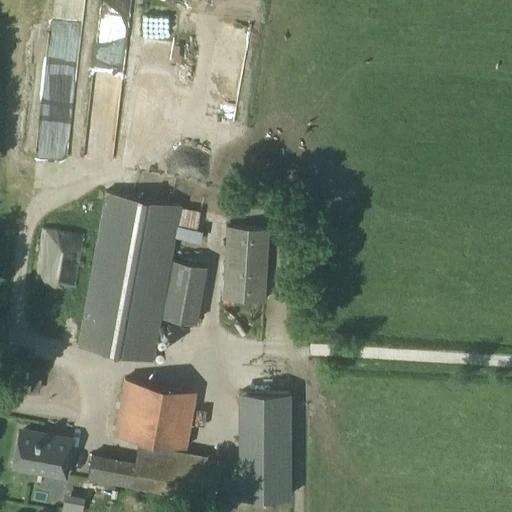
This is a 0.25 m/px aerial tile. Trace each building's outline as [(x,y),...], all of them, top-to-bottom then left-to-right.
[(154,359),(161,316),(172,258),(178,226),(181,207),(181,206),(106,191),(77,345),(154,359)] [(181,207),(178,226),(197,229),(200,210),(181,207)] [(226,225),(221,299),(265,300),(269,227),(226,225)] [(172,258),(161,316),(196,322),(207,264),(172,258)] [(187,447),(197,391),(125,378),(114,434),(187,447)] [(69,441),(21,433),(16,467),(49,472),(50,467),(66,469),(69,441)] [(91,453),(87,479),(236,504),(244,462),(138,442),(134,461),(91,453)]
